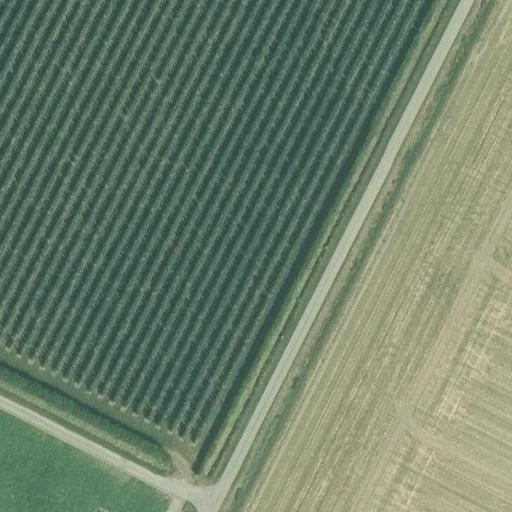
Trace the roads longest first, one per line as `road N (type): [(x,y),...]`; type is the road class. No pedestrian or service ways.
road 1 (unclassified): [(210,504),(467,0)]
road 2 (unclassified): [(210,504),(0,402)]
